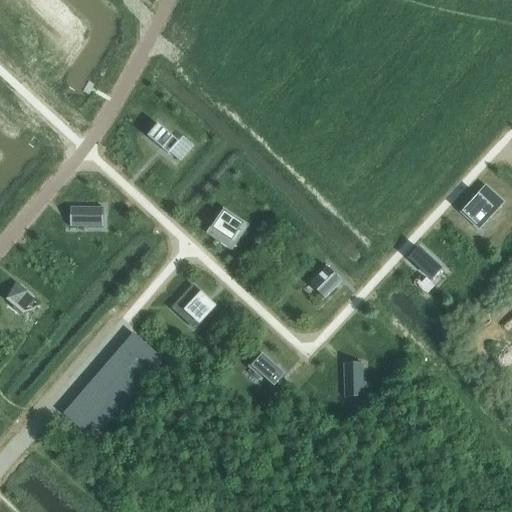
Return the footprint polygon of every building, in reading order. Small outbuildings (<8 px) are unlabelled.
[(168,156),(179,143),(157,125),(147,137),(168,156)] [(500,204),(485,191),(463,214),(478,228),(500,204)] [(70,228),(103,228),(103,209),(71,209),(75,209),(75,228),(70,228)] [(225,214),(212,232),(230,245),(243,227),(225,214)] [(418,250),(409,260),(431,281),(441,271),(418,250)] [(327,269),(309,286),(324,300),(341,283),(327,269)] [(16,283),(6,302),(14,308),(12,310),(21,317),(40,304),(16,283)] [(193,291),(175,310),(194,327),(212,309),(193,291)] [(133,336),(64,415),(93,440),(162,361),(133,336)] [(251,368),(274,389),(285,376),(262,356),(251,368)] [(362,365),(344,365),(345,400),(363,399),(362,365)]
